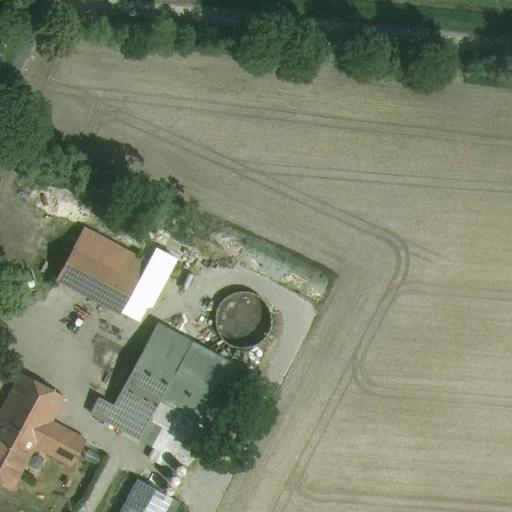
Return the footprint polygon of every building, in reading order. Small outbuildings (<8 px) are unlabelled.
[(64,261),(133,297),(151,263),(83,226),(64,261)] [(224,341),(233,347),(243,350),(254,350),(263,345),(270,339),(275,331),(277,321),(276,312),(272,303),(266,296),(258,291),(248,289),(239,290),(229,294),(221,302),(217,311),(215,322),(218,332),(224,341)] [(156,320),(103,419),(188,464),(241,365),(156,320)] [(0,413),(0,480),(14,488),(64,395),(22,373),(0,413)] [(119,511),(171,511),(179,499),(138,477),(119,511)]
